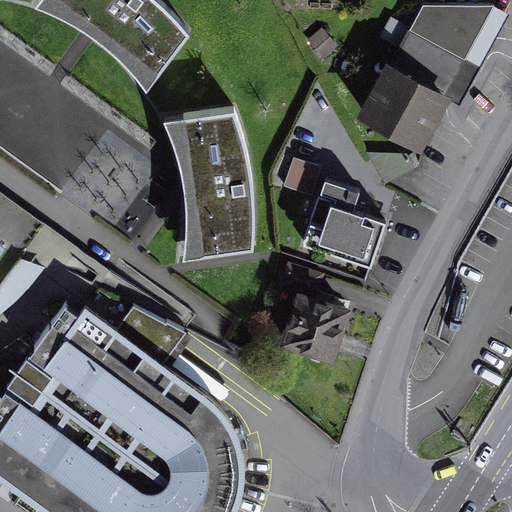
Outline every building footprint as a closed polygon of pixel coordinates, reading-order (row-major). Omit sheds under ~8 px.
[(41,0),(38,5),(65,15),(90,31),(96,35),(115,50),(134,68),(150,90),(193,30),(175,9),(164,0),(41,0)] [(389,67),(444,97),(495,7),(423,6),(389,67)] [(509,15),(495,7),(444,97),(452,101),(451,103),(461,108),(509,15)] [(309,42),(325,59),(338,48),(322,30),(309,42)] [(387,66),(356,121),(422,157),(451,103),(452,101),(444,97),(389,67),(387,66)] [(244,133),(237,106),(167,117),(176,146),(183,175),(186,192),(188,206),(188,232),(184,255),(258,245),(259,218),(257,189),(252,159),(244,133)] [(367,153),(384,184),(416,170),(410,155),(367,153)] [(294,158),(283,186),(312,196),(321,167),(294,158)] [(360,195),(325,182),(303,249),(371,271),(389,214),(357,203),(360,195)] [(0,244),(7,250),(19,259),(43,225),(0,193),(0,244)] [(298,293),(279,349),(334,367),(351,312),(333,306),(335,298),(318,293),(325,274),(288,262),(279,287),(298,293)] [(1,400),(0,399),(0,486),(35,511),(238,511),(243,501),(247,477),(245,461),(245,457),(237,436),(227,418),(212,404),(169,371),(193,339),(186,335),(167,324),(165,327),(133,308),(117,332),(87,311),(79,320),(65,310),(7,392),(1,400)]
